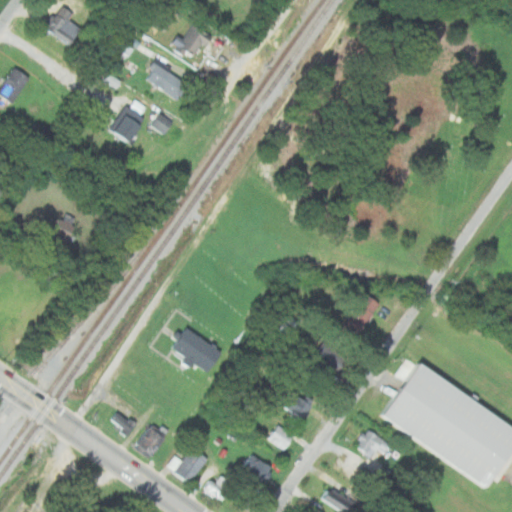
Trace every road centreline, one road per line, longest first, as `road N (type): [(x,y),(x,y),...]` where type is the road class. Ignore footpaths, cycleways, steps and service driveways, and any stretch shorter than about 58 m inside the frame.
road 1 (residential): [(270,511),(511,172)]
road 2 (primary): [(190,511),(44,410)]
road 3 (residential): [(191,141),(295,0)]
